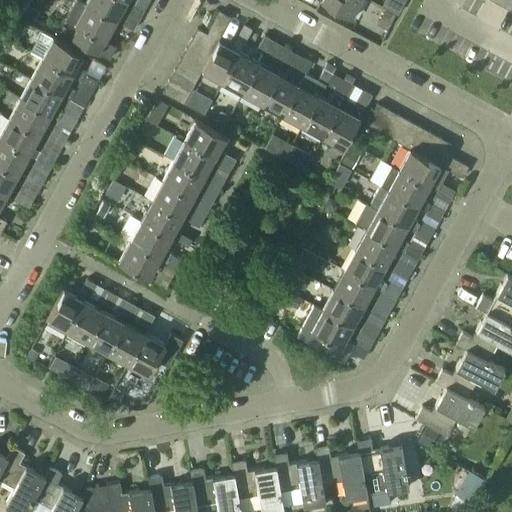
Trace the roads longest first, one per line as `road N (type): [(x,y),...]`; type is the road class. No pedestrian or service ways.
road 1 (residential): [(0,384),(93,436),(340,393),(381,378),(508,138)]
road 2 (residential): [(171,0),(0,311)]
road 3 (residential): [(508,138),(272,8)]
